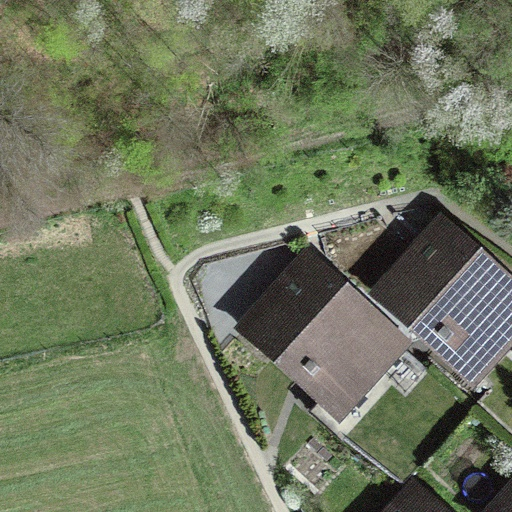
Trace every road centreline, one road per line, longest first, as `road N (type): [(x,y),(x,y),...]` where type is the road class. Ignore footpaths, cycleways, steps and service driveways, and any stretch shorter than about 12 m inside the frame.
road 1 (track): [(511,84),(131,190)]
road 2 (track): [(131,190),(0,220)]
